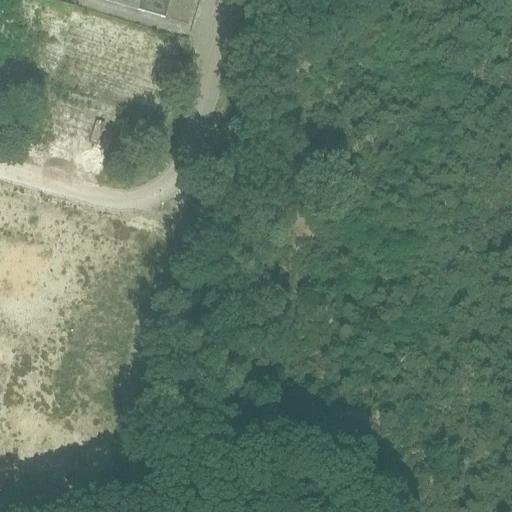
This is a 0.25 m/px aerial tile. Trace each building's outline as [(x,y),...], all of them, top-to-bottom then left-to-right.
[(0,0),(0,64),(15,0),(0,0)] [(105,0),(165,17),(169,0),(105,0)] [(20,66),(16,87),(26,89),(30,68),(20,66)] [(161,235),(0,198),(0,315),(66,330),(84,318),(77,349),(91,352),(87,369),(93,378),(80,387),(111,394),(127,325),(122,318),(131,312),(140,273),(135,265),(129,269),(123,260),(125,251),(156,258),(161,235)] [(70,342),(25,329),(7,390),(16,392),(11,409),(47,419),(70,342)] [(28,473),(35,441),(0,432),(0,469),(1,467),(28,473)]
